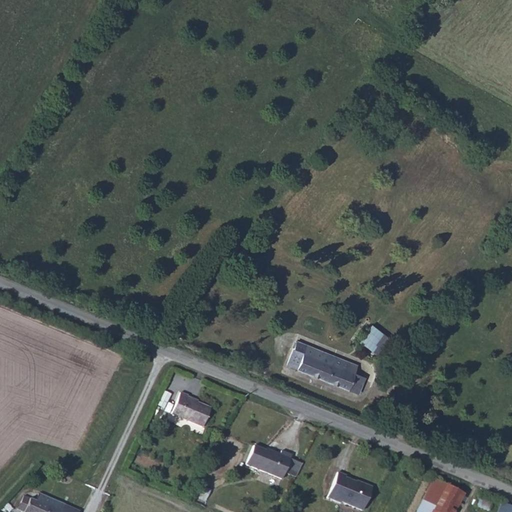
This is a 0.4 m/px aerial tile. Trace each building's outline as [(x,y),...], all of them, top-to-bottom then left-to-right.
[(387,338),(370,325),(363,334),(379,347),(387,338)] [(379,347),(363,334),(358,342),(374,354),(379,347)] [(287,362),(297,367),(303,352),(293,348),(287,362)] [(303,352),(297,367),(296,368),(347,389),(357,365),(335,356),(332,363),(303,352)] [(185,393),(175,417),(205,429),(213,410),(191,400),(193,397),(185,393)] [(269,454),(255,448),(247,467),(281,480),(291,456),(280,452),(279,455),(270,451),(269,454)] [(346,478),(336,474),(326,498),(340,504),(341,503),(361,511),(370,489),(359,485),(359,487),(345,481),(346,478)] [(433,478),(415,511),(454,511),(464,494),(433,478)] [(203,486),(198,496),(205,499),(210,488),(203,486)] [(65,504),(38,492),(35,500),(25,496),(22,502),(26,504),(23,511),(25,511),(62,511),(65,504)] [(487,511),(491,504),(478,499),(475,507),(485,511),(487,511)] [(511,504),(502,500),(496,511),(511,511),(511,504)]
